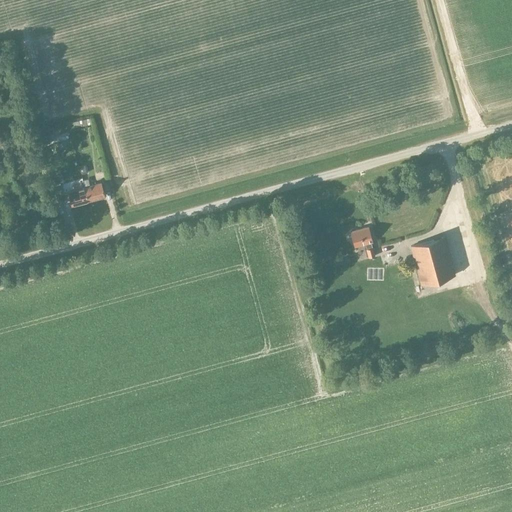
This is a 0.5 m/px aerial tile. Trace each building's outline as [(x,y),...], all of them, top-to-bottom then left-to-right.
[(84,187),(88,200),(105,195),(101,182),(84,187)] [(84,187),(67,191),(67,192),(64,193),(62,185),(54,187),(58,202),(69,199),(71,205),(88,200),(84,187)] [(368,226),(350,231),(354,246),(364,243),(366,249),(365,249),(367,258),(375,256),(372,247),(370,242),(372,241),(368,226)] [(420,284),(454,275),(444,236),(410,246),(420,284)] [(424,302),(437,298),(435,291),(422,294),(424,302)]
